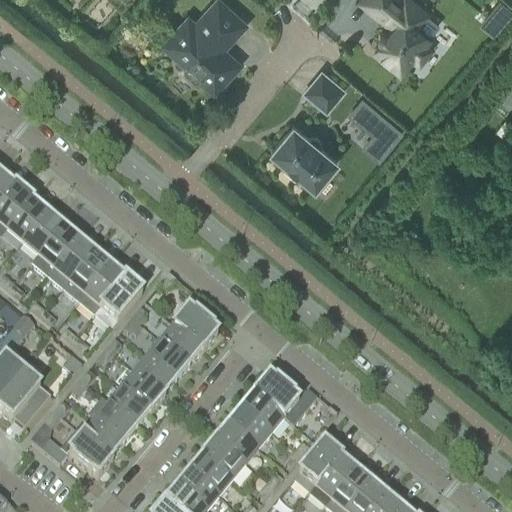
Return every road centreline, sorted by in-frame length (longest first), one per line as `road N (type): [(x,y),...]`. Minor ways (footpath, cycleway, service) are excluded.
road 1 (secondary): [(511,483),(171,199)]
road 2 (residential): [(259,331),(0,115)]
road 3 (residential): [(477,511),(259,331)]
road 4 (residential): [(111,511),(259,331)]
road 5 (secondary): [(171,199),(0,57)]
road 6 (residential): [(305,31),(171,199)]
